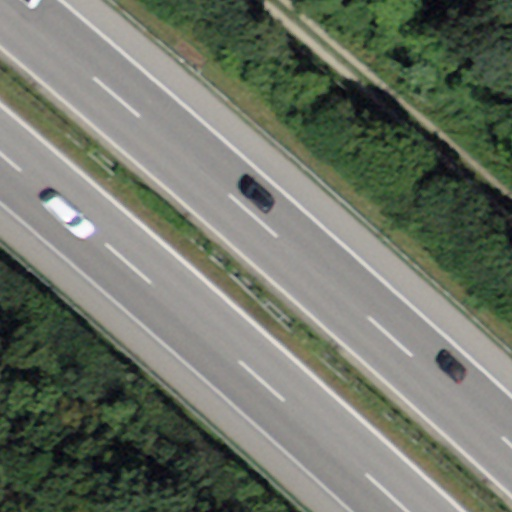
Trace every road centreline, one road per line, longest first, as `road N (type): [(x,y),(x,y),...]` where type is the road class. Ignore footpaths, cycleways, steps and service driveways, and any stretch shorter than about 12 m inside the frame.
road 1 (motorway): [(511,451),(0,1)]
road 2 (motorway): [(0,155),(404,511)]
road 3 (track): [(247,0),(511,213)]
